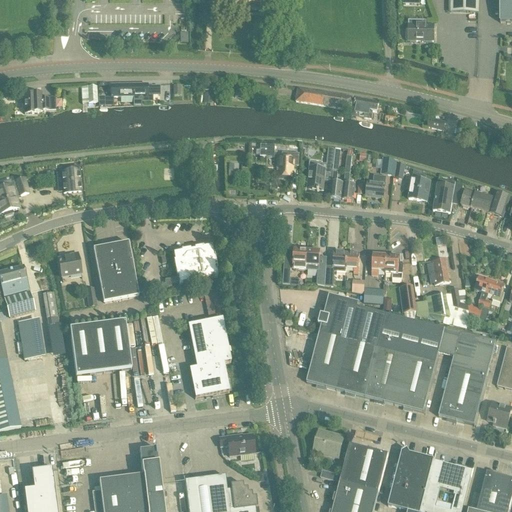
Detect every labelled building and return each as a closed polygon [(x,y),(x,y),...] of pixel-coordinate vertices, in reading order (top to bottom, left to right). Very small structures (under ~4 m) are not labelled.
[(260,7),(260,0),(231,0),(232,7),(234,7),(234,11),(242,11),(242,12),(251,12),(251,11),(259,11),(259,7),(260,7)] [(448,0),(449,14),(479,14),(478,0),(448,0)] [(511,0),(500,0),(500,24),(511,24),(511,0)] [(425,26),(425,22),(408,21),(408,34),(406,34),(406,41),(408,41),(408,42),(433,43),(433,26),(425,26)] [(134,98),(133,86),(110,86),(111,99),(133,98),(134,98)] [(147,86),(133,86),(134,98),(133,98),(133,101),(142,101),(142,103),(152,103),(152,97),(159,97),(159,88),(151,88),(151,89),(149,89),(149,88),(147,88),(147,86)] [(88,105),(97,105),(96,88),(87,88),(88,105)] [(296,104),(351,112),(353,99),(298,90),(296,104)] [(42,112),(49,111),(49,99),(42,100),(42,94),(32,95),(32,96),(23,96),(23,101),(22,102),(22,112),(24,112),(24,116),(34,116),(34,114),(42,114),(42,112)] [(373,113),(377,114),(379,104),(355,99),(351,117),(371,121),(373,113)] [(427,129),(443,133),(445,123),(430,119),(427,129)] [(274,159),(275,147),(260,146),(260,158),(274,159)] [(346,152),(341,201),(353,202),(354,187),(348,186),(352,153),(346,152)] [(278,159),(277,173),(279,173),(279,179),(291,180),(292,168),(292,167),(294,167),(299,167),(299,155),(282,154),(282,157),(282,159),(281,159),(278,159)] [(383,160),(381,176),(394,178),(395,165),(396,163),(383,160)] [(309,169),(306,191),(323,192),(324,183),(331,184),(332,174),(332,173),(333,173),(333,171),(333,166),(320,164),(309,163),(309,169)] [(403,181),(405,170),(406,167),(395,165),(394,178),(393,179),(403,181)] [(62,170),(62,174),(62,175),(63,195),(81,193),(79,173),(78,173),(78,168),(62,170)] [(331,184),(330,200),(340,201),(342,186),(336,185),(337,174),(333,173),(332,173),(332,174),(331,184)] [(362,196),(366,197),(366,198),(383,200),(384,187),(386,178),(374,177),(374,180),(373,185),(368,185),(368,186),(364,185),(362,196)] [(24,181),(15,183),(11,185),(10,182),(0,185),(0,215),(4,215),(4,217),(13,215),(12,212),(19,210),(15,198),(19,197),(19,198),(29,195),(24,181)] [(426,204),(430,184),(411,181),(408,201),(426,204)] [(438,183),(433,213),(450,216),(452,204),(454,186),(438,183)] [(452,203),(452,204),(457,206),(462,188),(455,185),(454,186),(452,203)] [(471,210),(475,196),(465,193),(461,207),(463,207),(462,208),(463,209),(467,211),(469,210),(469,209),(471,210)] [(475,196),(471,210),(503,219),(509,199),(494,194),(492,201),(475,196)] [(142,289),(136,290),(127,245),(110,248),(106,246),(104,250),(94,252),(104,304),(137,297),(137,294),(142,293),(142,289)] [(209,280),(217,278),(211,248),(203,250),(203,248),(181,253),(182,254),(173,255),(178,278),(164,281),(165,285),(142,289),(142,293),(172,288),(171,284),(179,283),(179,286),(187,284),(188,285),(209,281),(209,280)] [(294,252),(293,271),(305,272),(306,252),(294,252)] [(306,252),(305,272),(313,273),(318,273),(319,267),(320,254),(306,252)] [(325,278),(325,288),(333,289),(334,273),(345,274),(346,271),(345,271),(346,255),(334,254),(333,268),(326,268),(325,278)] [(62,279),(81,276),(77,255),(65,257),(66,259),(58,260),(62,279)] [(346,255),(345,271),(346,271),(354,271),(353,275),(358,276),(359,256),(346,255)] [(385,273),(386,258),(373,257),(372,278),(378,278),(378,272),(384,273),(385,273)] [(398,265),(398,259),(386,258),(385,273),(384,273),(384,275),(392,276),(392,281),(401,281),(402,265),(398,265)] [(431,266),(427,266),(430,286),(434,285),(435,288),(449,285),(445,262),(430,264),(431,266)] [(291,264),(284,264),(282,286),(289,287),(291,264)] [(318,273),(317,277),(325,278),(326,268),(319,267),(318,273)] [(26,280),(23,268),(0,273),(0,283),(1,287),(4,298),(29,291),(26,280)] [(487,297),(491,284),(479,280),(474,292),(481,295),(477,306),(483,308),(485,302),(487,297)] [(364,290),(365,282),(353,281),(352,294),(364,296),(364,290)] [(502,295),(502,294),(504,288),(491,284),(487,297),(492,298),(491,302),(501,305),(504,296),(502,295)] [(413,288),(399,289),(403,315),(404,315),(405,315),(416,314),(416,313),(417,313),(415,305),(413,288)] [(89,309),(97,308),(94,290),(86,291),(89,309)] [(383,307),(384,292),(364,290),(364,296),(363,305),(383,307)] [(446,296),(427,299),(427,303),(429,315),(450,320),(456,321),(467,324),(468,324),(469,319),(468,311),(465,292),(459,294),(458,290),(450,291),(451,295),(446,296)] [(35,313),(30,296),(29,293),(4,300),(10,319),(35,313)] [(47,320),(57,319),(54,294),(43,296),(47,320)] [(435,366),(438,356),(444,332),(386,317),(357,310),(358,305),(329,298),(306,385),(423,415),(435,366)] [(478,323),(482,311),(476,310),(472,322),(478,323)] [(478,323),(484,325),(488,313),(482,311),(478,323)] [(429,315),(427,320),(443,324),(444,319),(429,315)] [(223,365),(230,364),(222,320),(188,327),(196,370),(189,371),(195,400),(229,394),(223,365)] [(452,320),(450,326),(466,330),(467,324),(452,320)] [(24,361),(43,358),(37,322),(18,325),(24,361)] [(125,323),(69,331),(76,379),(131,371),(125,323)] [(0,436),(22,434),(0,329),(0,436)] [(451,370),(487,379),(495,344),(444,332),(438,356),(454,360),(451,370)] [(511,351),(506,350),(496,388),(511,392),(511,351)] [(487,379),(451,370),(438,419),(474,428),(487,379)] [(506,428),(511,411),(492,406),(487,423),(506,428)] [(319,432),(314,453),(339,460),(344,438),(319,432)] [(229,459),(254,455),(252,436),(237,438),(219,440),(220,449),(228,448),(229,459)] [(373,511),(387,456),(349,447),(333,511),(373,511)] [(100,492),(89,493),(91,511),(164,511),(161,486),(156,450),(139,452),(142,477),(99,483),(100,492)] [(419,511),(433,462),(410,456),(407,452),(402,454),(388,509),(400,511),(419,511)] [(419,511),(462,511),(473,472),(433,462),(419,511)] [(56,511),(52,470),(51,470),(31,473),(34,491),(24,492),(26,511),(56,511)] [(322,472),(320,479),(336,483),(338,476),(322,472)] [(508,511),(511,497),(511,481),(487,475),(477,511),(508,511)] [(225,478),(184,483),(187,511),(254,511),(254,510),(256,510),(255,499),(251,500),(251,495),(247,495),(246,490),(243,491),(242,486),(230,487),(230,492),(226,493),(225,478)]
